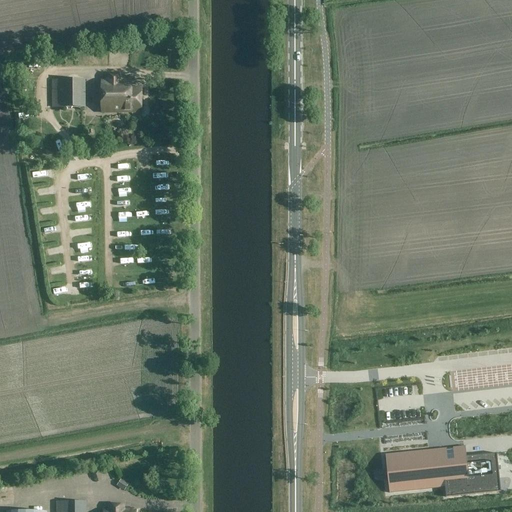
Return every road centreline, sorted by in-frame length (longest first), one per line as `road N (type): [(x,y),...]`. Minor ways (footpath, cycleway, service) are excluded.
road 1 (unclassified): [(195,511),(192,0)]
road 2 (primary): [(294,511),(293,0)]
